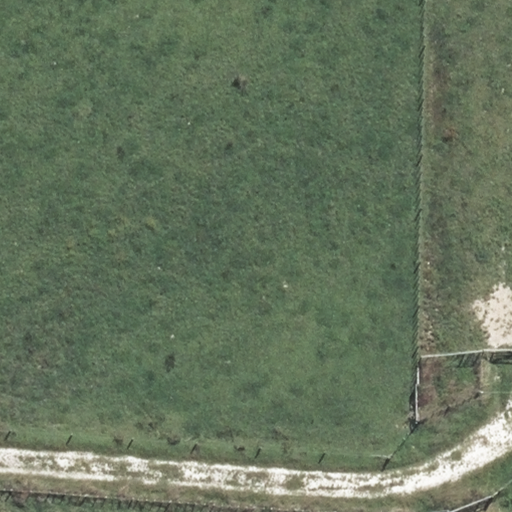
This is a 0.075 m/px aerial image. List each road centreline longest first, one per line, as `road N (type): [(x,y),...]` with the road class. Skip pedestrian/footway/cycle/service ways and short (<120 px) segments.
road 1 (track): [(0,498),(163,511)]
road 2 (track): [(391,511),(445,496),(511,454)]
